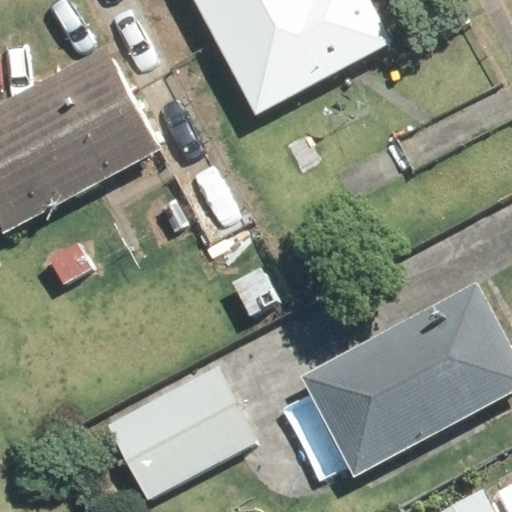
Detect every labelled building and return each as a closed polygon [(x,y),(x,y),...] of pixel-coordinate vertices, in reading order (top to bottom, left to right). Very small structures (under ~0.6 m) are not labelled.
[(402,0),(211,0),(278,115),(421,32),(402,0)] [(0,197),(21,236),(174,151),(115,44),(0,107),(0,197)] [(311,129),(287,146),(327,203),(351,186),(311,129)] [(511,333),(487,286),(313,378),(368,483),(511,407),(511,333)] [(236,367),(125,426),(165,501),(276,442),(236,367)] [(507,511),(495,490),(455,511),(507,511)]
